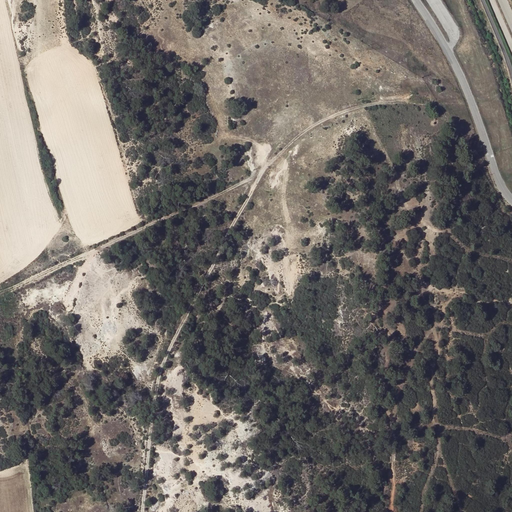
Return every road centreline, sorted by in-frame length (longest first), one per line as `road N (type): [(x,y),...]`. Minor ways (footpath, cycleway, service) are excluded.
road 1 (track): [(142,511),(162,359),(263,169),(325,118),(375,102),(434,106)]
road 2 (track): [(0,293),(259,176)]
